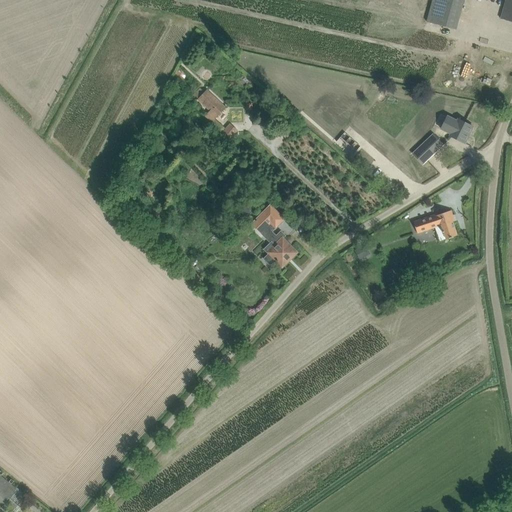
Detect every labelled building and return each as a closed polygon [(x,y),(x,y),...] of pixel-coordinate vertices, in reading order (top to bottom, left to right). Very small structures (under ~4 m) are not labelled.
[(432,0),(427,21),(456,29),(463,0),(432,0)] [(511,0),(505,0),(500,19),(511,22),(511,0)] [(200,87),(193,94),(210,110),(205,116),(212,122),(210,125),(220,135),(221,134),(228,140),(233,135),(237,130),(230,124),(225,129),(215,119),(225,108),(206,90),(204,92),(200,87)] [(177,92),(185,100),(190,95),(182,88),(177,92)] [(449,115),(446,122),(455,126),(450,136),(462,142),(467,132),(469,133),(473,126),(458,119),(449,115)] [(433,131),(444,142),(448,137),(438,127),(433,131)] [(425,143),(413,154),(422,164),(438,149),(428,139),(425,143)] [(270,205),(251,224),(270,243),(265,249),(270,254),(265,259),(271,265),(276,261),(282,267),(297,252),(282,238),(286,235),(281,230),(276,235),(272,231),(275,229),(285,219),(270,205)] [(413,222),(417,231),(417,233),(441,225),(446,239),(457,235),(453,222),(454,221),(451,210),(435,216),(435,215),(413,222)] [(360,259),(364,256),(362,253),(367,250),(364,245),(355,250),(360,259)] [(176,252),(181,257),(185,253),(180,248),(176,252)] [(0,475),(0,507),(0,508),(5,511),(12,511),(14,511),(15,511),(18,511),(22,508),(19,505),(25,497),(0,475)]
